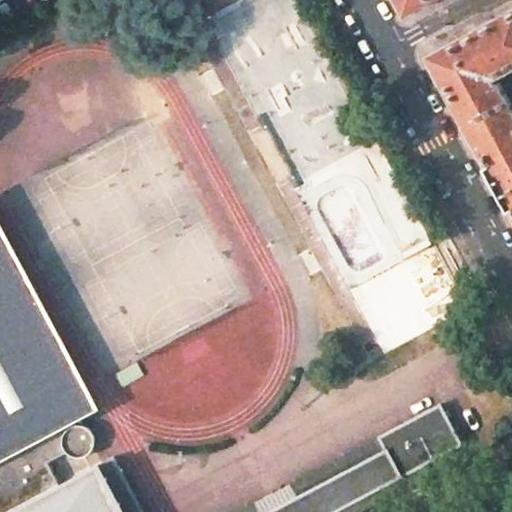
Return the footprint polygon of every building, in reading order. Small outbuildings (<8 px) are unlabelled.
[(402,0),(408,10),(426,0),(402,0)] [(511,10),(431,54),(503,187),(511,203),(511,106),(498,81),(494,83),(493,81),(495,74),(511,65),(511,10)] [(0,511),(7,511),(57,486),(46,463),(57,457),(64,453),(68,457),(71,459),(76,460),(79,460),(84,459),(87,458),(90,456),(92,453),(93,451),(95,448),(95,443),(94,438),(93,435),(90,431),(87,429),(84,428),(81,427),(72,411),(85,404),(0,244),(0,511)] [(440,404),(378,436),(386,449),(400,477),(402,476),(462,444),(440,404)] [(378,436),(290,483),(297,496),(371,457),(386,449),(378,436)] [(267,511),(359,511),(408,487),(402,476),(400,477),(386,449),(371,457),(297,496),(267,511)] [(7,511),(143,511),(114,456),(57,486),(7,511)] [(270,494),(252,503),(257,511),(267,511),(297,496),(290,483),(270,494)] [(257,511),(252,503),(234,511),(257,511)]
